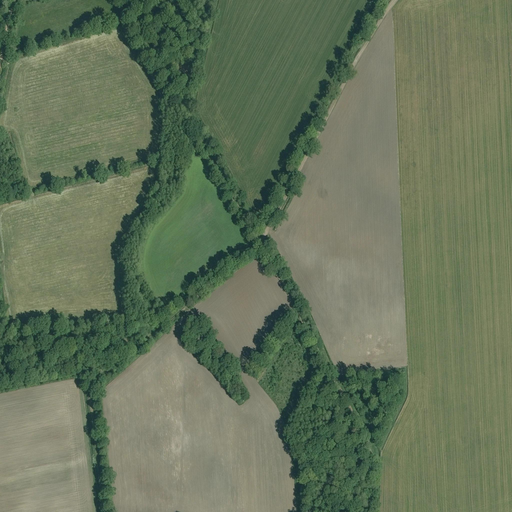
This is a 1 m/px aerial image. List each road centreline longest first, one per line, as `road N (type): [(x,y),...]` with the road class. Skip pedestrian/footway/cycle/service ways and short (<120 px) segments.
road 1 (track): [(260,243),(367,437),(368,511)]
road 2 (track): [(397,0),(374,28),(260,243)]
road 3 (track): [(125,0),(260,243)]
road 4 (track): [(260,243),(102,374)]
road 5 (track): [(102,374),(91,390),(104,511)]
